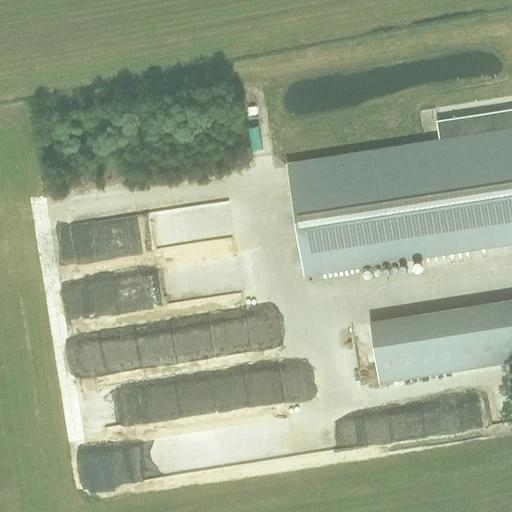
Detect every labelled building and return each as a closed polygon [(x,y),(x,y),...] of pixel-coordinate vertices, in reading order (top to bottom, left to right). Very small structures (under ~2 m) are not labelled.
[(511,131),(471,138),(472,141),(289,170),(305,273),(511,240),(511,131)] [(253,295),(249,263),(147,278),(151,309),(253,295)] [(511,302),(370,324),(380,384),(511,363),(511,302)] [(141,336),(145,363),(196,355),(192,327),(141,336)] [(122,371),(121,342),(97,343),(99,372),(122,371)] [(183,389),(96,400),(100,433),(166,425),(165,415),(216,409),(216,408),(254,403),(249,369),(262,367),(261,354),(180,364),(183,389)] [(249,461),(248,437),(266,437),(266,430),(201,433),(203,463),(249,461)] [(113,483),(173,478),(171,452),(110,458),(113,483)]
